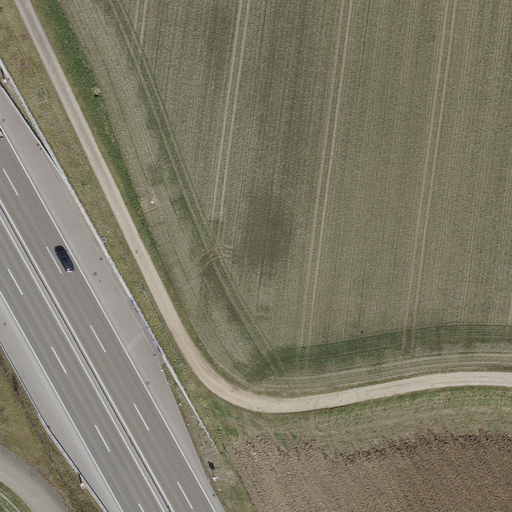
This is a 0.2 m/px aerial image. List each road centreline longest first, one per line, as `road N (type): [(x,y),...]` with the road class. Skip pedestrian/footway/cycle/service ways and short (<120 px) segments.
road 1 (track): [(22,0),(178,330),(201,367),(241,400),(299,405),(421,382),(511,379)]
road 2 (motorway): [(199,511),(0,154)]
road 3 (motorway): [(0,253),(144,511)]
